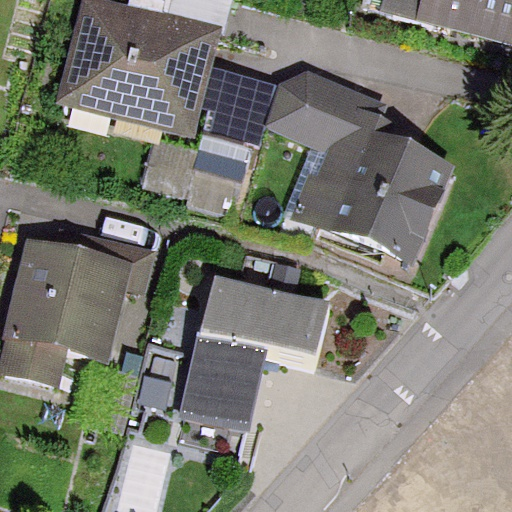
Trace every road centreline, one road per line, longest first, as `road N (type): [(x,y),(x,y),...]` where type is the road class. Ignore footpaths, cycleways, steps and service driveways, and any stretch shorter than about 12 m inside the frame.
road 1 (residential): [(282,511),(511,255)]
road 2 (residential): [(0,192),(163,232)]
